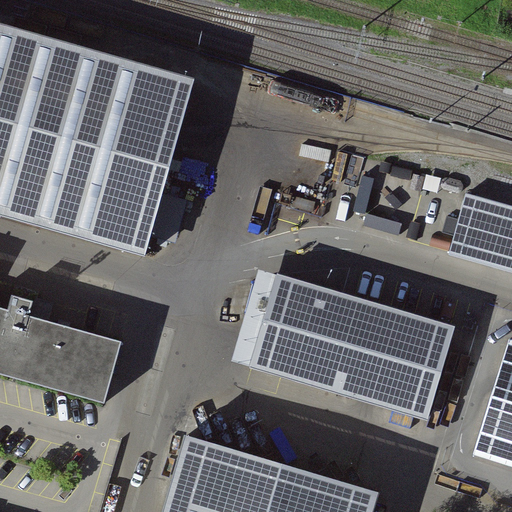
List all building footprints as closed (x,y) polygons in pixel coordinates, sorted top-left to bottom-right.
[(0,229),(138,270),(181,125),(189,97),(193,81),(0,26),(0,229)] [(511,274),(511,211),(465,198),(449,256),(511,274)] [(450,338),(281,288),(255,374),(425,424),(450,338)] [(0,375),(100,403),(117,343),(0,309),(0,375)] [(511,339),(504,337),(474,458),(511,467),(511,339)] [(372,511),(373,510),(173,455),(157,511),(372,511)]
